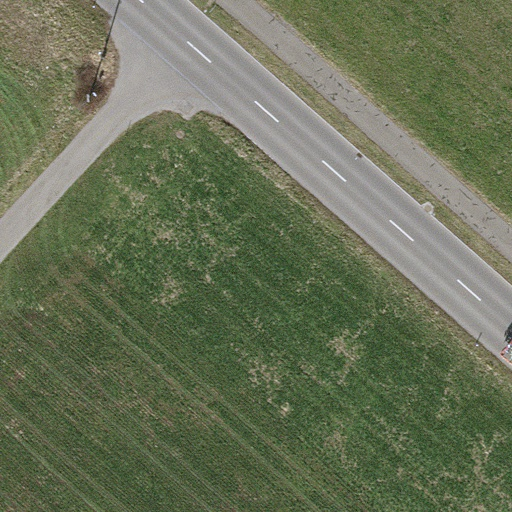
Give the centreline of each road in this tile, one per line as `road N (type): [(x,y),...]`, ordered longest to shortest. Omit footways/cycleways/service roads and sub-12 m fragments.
road 1 (tertiary): [(511,320),(155,0)]
road 2 (track): [(187,28),(0,242)]
